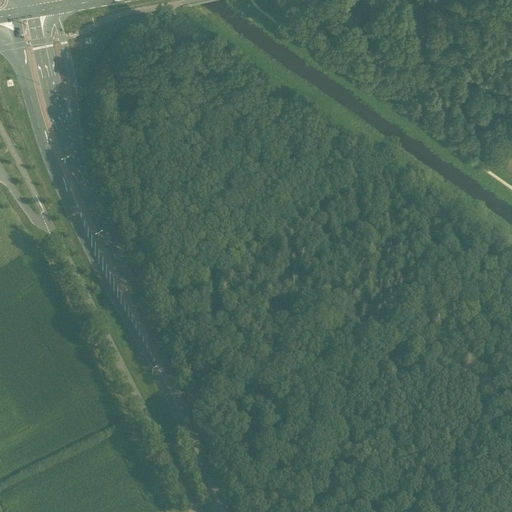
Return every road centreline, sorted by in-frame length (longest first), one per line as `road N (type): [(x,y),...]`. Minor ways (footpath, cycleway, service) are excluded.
road 1 (unclassified): [(196,511),(49,222),(33,221),(0,168)]
road 2 (primary): [(20,45),(30,103),(72,215),(176,405)]
road 3 (primary): [(176,405),(83,182)]
road 4 (primary): [(83,182),(40,41)]
road 5 (unclassified): [(83,182),(62,38)]
road 6 (unclassified): [(62,38),(124,13),(185,1)]
